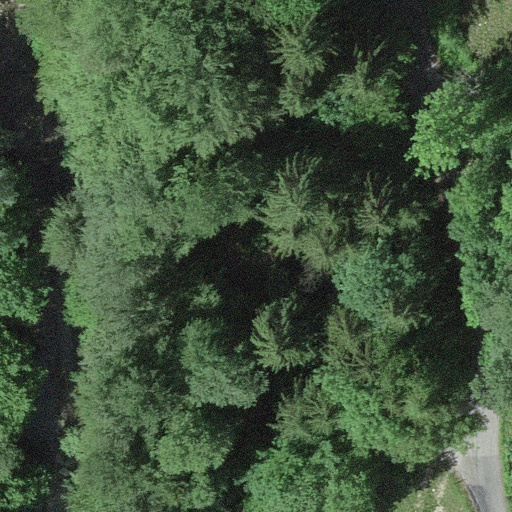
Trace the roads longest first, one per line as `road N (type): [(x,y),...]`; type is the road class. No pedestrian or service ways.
road 1 (unclassified): [(505,344),(403,0)]
road 2 (unclassified): [(505,344),(483,422),(496,511)]
